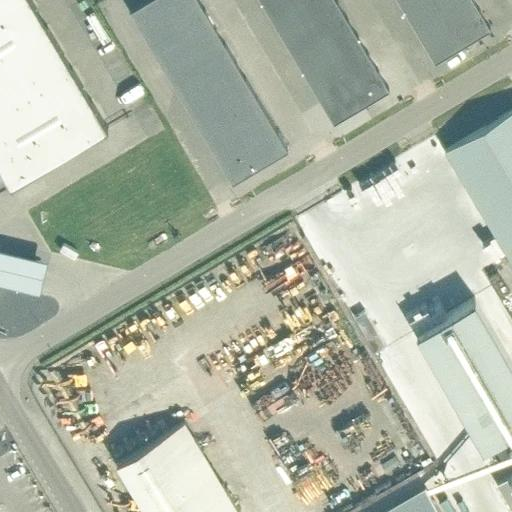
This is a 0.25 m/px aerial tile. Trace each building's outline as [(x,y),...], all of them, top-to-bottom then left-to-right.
[(32,0),(0,0),(0,168),(9,184),(108,126),(32,0)] [(287,146),(199,0),(139,0),(128,7),(232,179),(287,146)] [(261,0),(332,119),(388,86),(336,0),(261,0)] [(398,0),(434,58),(489,25),(474,0),(398,0)] [(511,105),(483,123),(511,171),(511,105)] [(511,261),(511,171),(483,123),(443,146),(511,261)] [(20,225),(13,260),(69,270),(76,235),(20,225)] [(511,360),(442,240),(383,273),(482,443),(511,425),(511,360)] [(147,511),(239,511),(183,419),(116,459),(147,511)] [(370,511),(440,511),(423,482),(370,511)]
